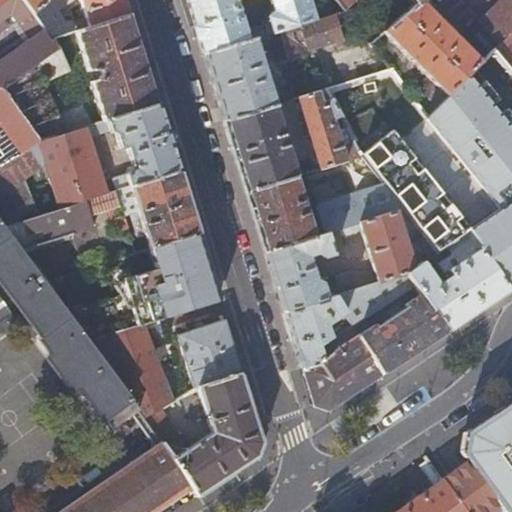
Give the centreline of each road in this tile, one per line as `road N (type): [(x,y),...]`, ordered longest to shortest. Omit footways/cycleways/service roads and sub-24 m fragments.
road 1 (residential): [(155,0),(294,435),(295,495)]
road 2 (residential): [(511,316),(498,352),(463,392),(295,495)]
